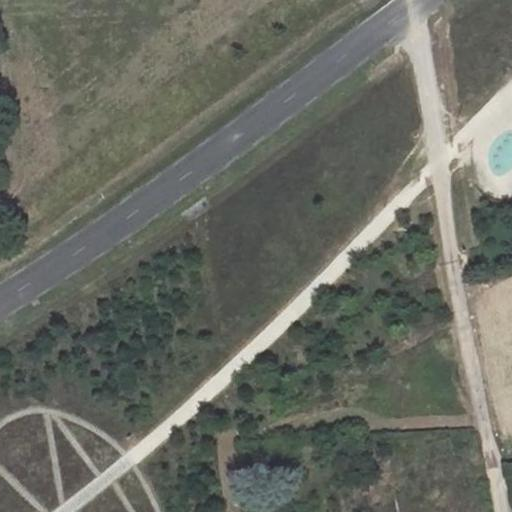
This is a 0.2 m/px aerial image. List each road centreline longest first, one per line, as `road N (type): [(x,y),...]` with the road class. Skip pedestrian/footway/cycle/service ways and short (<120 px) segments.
road 1 (track): [(502,511),(458,305),(412,0)]
road 2 (unclassified): [(0,301),(186,176),(416,0)]
